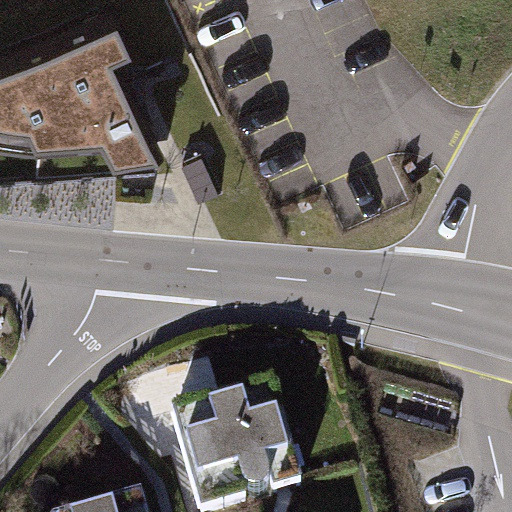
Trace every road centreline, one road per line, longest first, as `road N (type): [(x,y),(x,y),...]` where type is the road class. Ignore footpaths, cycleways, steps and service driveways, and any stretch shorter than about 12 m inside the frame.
road 1 (tertiary): [(129,263),(451,307)]
road 2 (residential): [(0,422),(129,263)]
road 3 (residential): [(451,307),(482,181),(511,140)]
road 4 (tertiary): [(0,250),(129,263)]
